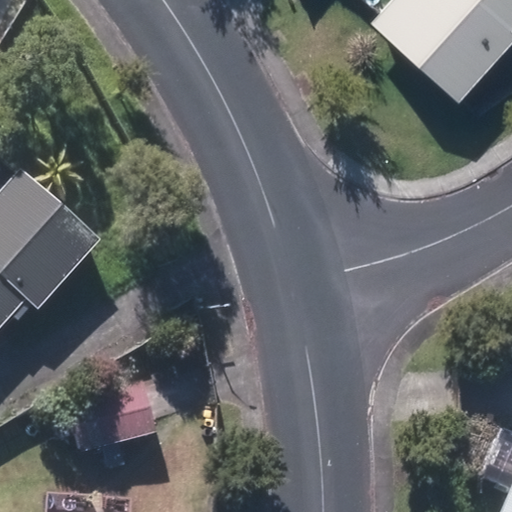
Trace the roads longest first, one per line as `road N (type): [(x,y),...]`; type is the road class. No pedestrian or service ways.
road 1 (residential): [(317,291),(201,57),(155,0)]
road 2 (residential): [(320,511),(317,291)]
road 3 (residential): [(511,200),(317,291)]
